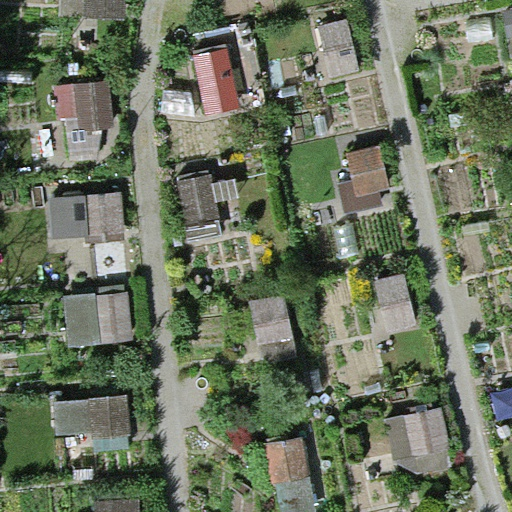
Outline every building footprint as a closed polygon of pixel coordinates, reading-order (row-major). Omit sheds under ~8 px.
[(123,0),(65,0),(65,14),(123,16),(123,0)] [(349,22),(322,27),(331,75),(358,70),(349,22)] [(227,52),(198,57),(208,113),(237,107),(227,52)] [(107,83),(57,88),(60,117),(83,115),(85,127),(111,124),(107,83)] [(380,149),(352,155),(360,192),(388,186),(380,149)] [(212,175),(182,181),(189,223),(220,218),(212,175)] [(119,198),(53,201),(54,236),(121,232),(119,198)] [(403,276),(378,282),(390,330),(415,324),(403,276)] [(129,295),(70,300),(74,343),(133,339),(129,295)] [(291,337),(284,299),(253,304),(260,343),(291,337)] [(131,436),(127,397),(60,403),(63,432),(94,429),(95,440),(131,436)] [(441,411),(390,422),(397,458),(449,447),(441,411)] [(311,511),(317,511),(300,441),(271,448),(285,511),(311,511)] [(139,511),(138,502),(99,504),(99,511),(139,511)]
